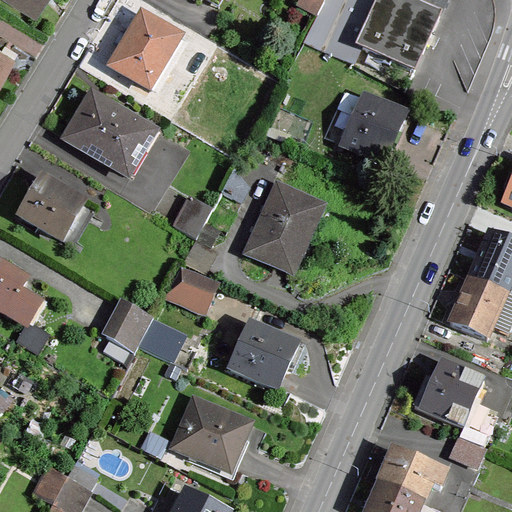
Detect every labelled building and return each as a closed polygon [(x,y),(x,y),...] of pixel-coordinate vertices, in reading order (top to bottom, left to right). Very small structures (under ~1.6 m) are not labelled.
[(302,0),(299,4),(320,17),(326,5),(317,0),(302,0)] [(449,0),(328,0),(327,3),(326,5),(320,17),(307,40),(356,64),(364,49),(417,73),(436,31),(449,0)] [(183,38),(144,15),(127,42),(112,67),(152,90),(183,38)] [(0,72),(11,55),(0,48),(0,72)] [(157,133),(96,97),(83,117),(69,141),(130,177),(157,133)] [(400,117),(365,101),(344,145),(385,164),(396,140),(391,138),(394,131),(400,117)] [(251,190),(236,172),(223,196),(244,205),(251,190)] [(65,241),(87,205),(46,180),(35,199),(24,216),(65,241)] [(304,199),(288,191),(258,258),(301,277),(314,249),(316,243),(318,244),(328,221),(299,208),(304,199)] [(177,230),(199,241),(215,211),(193,199),(177,230)] [(98,212),(87,205),(65,241),(77,248),(98,212)] [(481,261),(472,282),(509,298),(511,291),(511,243),(492,235),(481,261)] [(185,267),(208,280),(222,254),(199,241),(185,267)] [(30,281),(0,263),(0,309),(29,326),(42,305),(22,294),(30,281)] [(207,314),(222,287),(208,280),(185,267),(171,295),(207,314)] [(509,298),(472,282),(462,305),(453,327),(490,343),(495,331),(509,298)] [(153,327),(156,320),(128,305),(119,322),(148,337),(153,327)] [(137,356),(141,348),(148,337),(119,322),(109,341),(137,356)] [(160,358),(172,337),(153,327),(148,337),(141,348),(160,358)] [(306,352),(262,332),(241,376),(287,396),(295,376),(306,352)] [(160,358),(171,364),(183,343),(172,337),(160,358)] [(417,408),(466,430),(475,410),(487,383),(444,364),(436,382),(433,390),(426,387),(417,408)] [(246,422),(194,400),(174,449),(214,466),(216,461),(233,468),(239,454),(244,441),(239,439),(246,422)] [(466,430),(462,441),(487,452),(500,421),(475,410),(466,430)] [(149,432),(140,450),(159,460),(169,442),(149,432)] [(480,470),(488,452),(487,452),(462,441),(454,459),(480,470)] [(389,472),(382,487),(425,506),(434,486),(443,490),(450,474),(398,452),(389,472)] [(56,508),(71,480),(54,470),(38,499),(56,508)] [(84,511),(95,493),(71,480),(56,508),(62,511),(84,511)] [(422,511),(425,506),(382,487),(376,502),(371,511),(422,511)] [(219,511),(188,495),(178,511),(219,511)]
